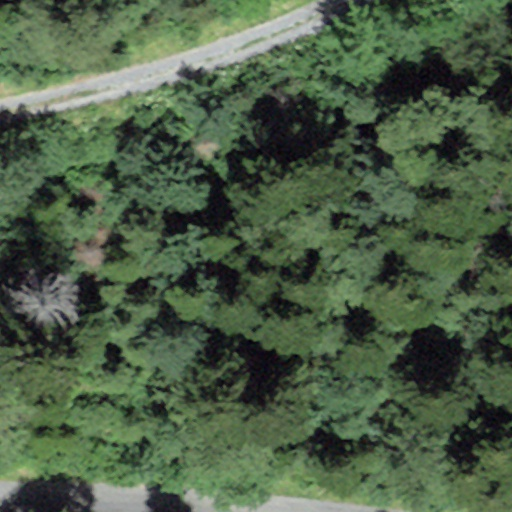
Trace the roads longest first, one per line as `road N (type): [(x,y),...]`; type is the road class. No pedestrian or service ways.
road 1 (track): [(0,113),(158,76),(368,0)]
road 2 (unclassified): [(223,511),(0,501)]
